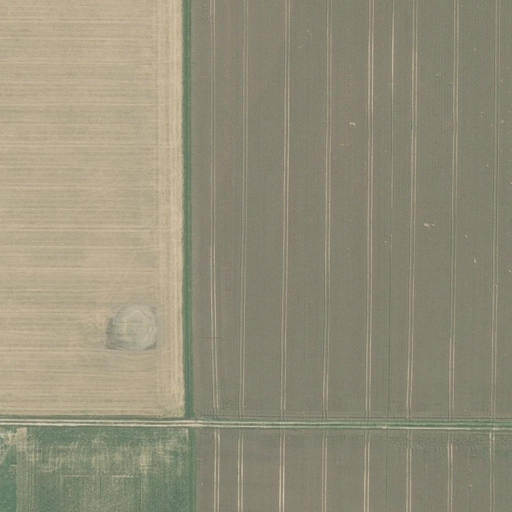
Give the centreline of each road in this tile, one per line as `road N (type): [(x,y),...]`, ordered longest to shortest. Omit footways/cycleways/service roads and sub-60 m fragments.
road 1 (track): [(511,426),(0,422)]
road 2 (track): [(188,0),(192,511)]
